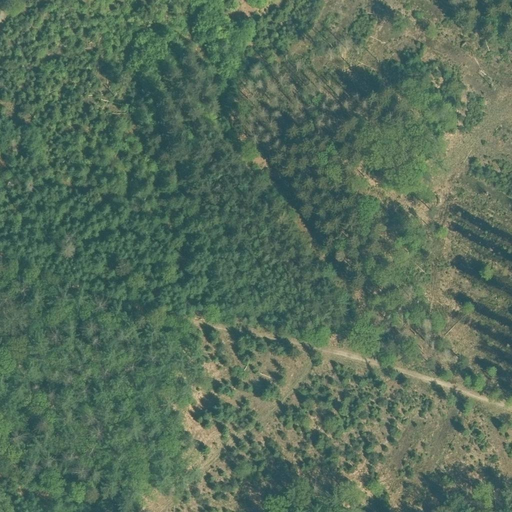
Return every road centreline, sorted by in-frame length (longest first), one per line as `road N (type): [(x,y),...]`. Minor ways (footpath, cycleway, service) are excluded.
road 1 (track): [(167,511),(326,350)]
road 2 (track): [(326,350),(119,305)]
road 3 (track): [(511,415),(326,350)]
road 4 (track): [(119,305),(0,258)]
